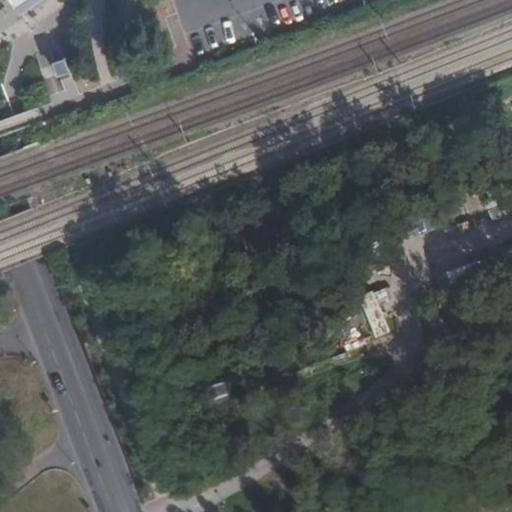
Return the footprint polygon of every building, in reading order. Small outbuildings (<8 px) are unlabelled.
[(10,0),(21,16),(43,0),(10,0)] [(297,288),(288,265),(286,266),(274,234),(263,239),(284,293),(297,288)] [(133,316),(137,328),(143,345),(178,332),(166,298),(158,300),(151,283),(115,296),(124,319),(133,316)] [(128,331),(137,328),(133,316),(124,319),(128,331)] [(230,398),(225,386),(211,392),(216,403),(230,398)]
